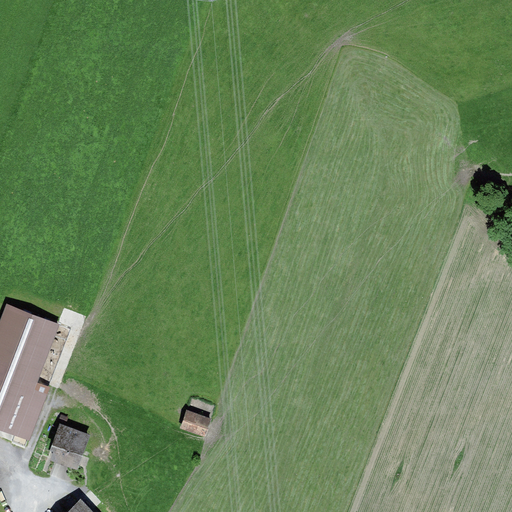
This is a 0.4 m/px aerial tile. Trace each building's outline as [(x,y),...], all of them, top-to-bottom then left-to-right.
[(7,303),(0,321),(0,429),(30,441),(51,387),(39,382),(61,324),(7,303)] [(212,418),(187,409),(181,428),(205,436),(212,418)] [(68,417),(61,414),(59,421),(66,424),(68,417)] [(90,436),(59,424),(50,449),(54,451),(50,460),(76,470),(90,436)] [(93,511),(81,499),(66,511),(93,511)]
